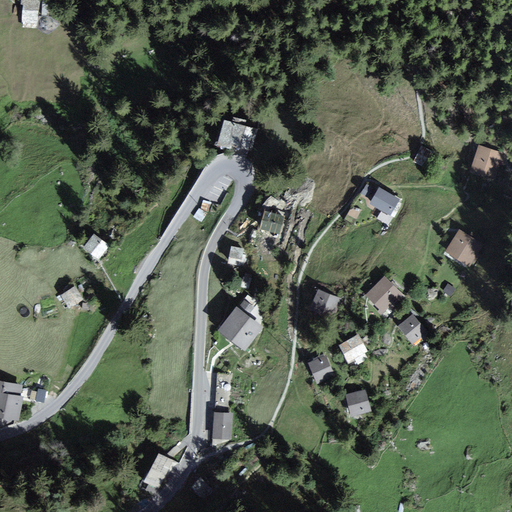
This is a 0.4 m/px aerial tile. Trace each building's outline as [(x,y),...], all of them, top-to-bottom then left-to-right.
[(218,120),(213,143),(251,151),(255,127),(218,120)] [(477,145),(468,170),(494,179),(502,153),(477,145)] [(418,162),(430,169),(438,154),(426,148),(418,162)] [(373,188),(365,203),(389,216),(397,201),(373,188)] [(259,210),(255,229),(281,235),(285,216),(259,210)] [(458,230),(444,252),(471,269),(485,246),(458,230)] [(90,234),(79,248),(97,261),(107,246),(90,234)] [(243,248),(228,246),(226,263),(241,265),(243,248)] [(377,276),(358,296),(380,317),(399,296),(377,276)] [(71,283),(58,295),(68,307),(81,295),(71,283)] [(311,291),(304,310),(330,320),(338,302),(311,291)] [(239,302),(253,314),(261,306),(247,293),(239,302)] [(230,306),(213,328),(239,349),(256,326),(230,306)] [(408,314),(394,325),(410,346),(425,334),(408,314)] [(354,333),(334,345),(343,362),(363,351),(354,333)] [(325,353),(302,362),(311,384),(334,375),(325,353)] [(22,384),(0,380),(0,414),(16,417),(22,384)] [(367,389),(342,395),(347,417),(372,411),(367,389)] [(232,412),(213,412),(212,439),(232,439),(232,412)] [(160,491),(172,461),(154,454),(143,485),(160,491)]
